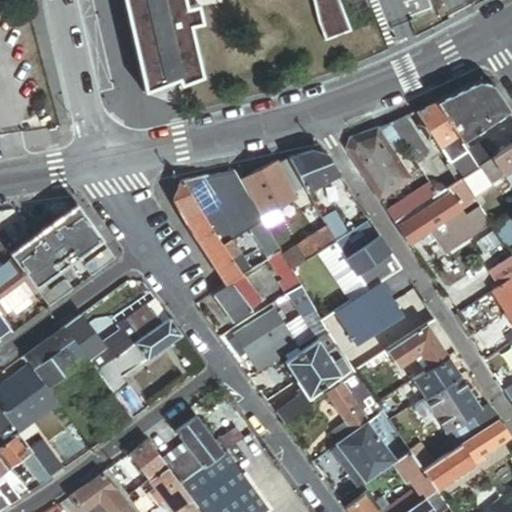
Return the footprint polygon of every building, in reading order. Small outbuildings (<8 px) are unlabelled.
[(175,83),(177,89),(201,80),(189,29),(200,26),(196,7),(185,10),(182,0),(119,0),(141,96),(175,83)] [(349,34),(335,0),(310,0),(316,25),(323,44),(349,34)] [(340,0),(353,32),(372,25),(363,0),(340,0)] [(479,81),(435,101),(458,135),(462,142),(510,109),(494,85),(479,81)] [(458,135),(435,101),(416,110),(423,122),(432,134),(440,147),(458,135)] [(393,123),(392,124),(397,132),(409,124),(405,118),(404,117),(393,123)] [(511,144),(511,121),(468,151),(479,166),(492,157),(511,144)] [(392,124),(390,122),(376,128),(391,150),(403,141),(397,132),(392,124)] [(427,138),(432,134),(423,122),(419,124),(427,138)] [(409,124),(397,132),(403,141),(412,156),(424,148),(409,124)] [(379,156),(359,169),(380,201),(411,180),(391,150),(376,128),(363,132),(379,156)] [(346,149),(359,169),(379,156),(363,132),(349,137),(346,149)] [(467,174),(479,166),(468,151),(462,142),(458,135),(440,147),(451,162),(456,158),(467,174)] [(511,144),(492,157),(504,175),(506,174),(511,169),(511,144)] [(424,148),(412,156),(415,160),(427,152),(424,148)] [(311,150),(288,158),(306,191),(306,193),(340,175),(328,156),(311,150)] [(504,175),(492,157),(479,166),(491,184),(504,175)] [(306,191),(288,158),(278,163),(294,197),(306,191)] [(278,163),(277,161),(239,181),(244,191),(259,217),(274,208),(294,197),(278,163)] [(491,184),(479,166),(467,174),(462,177),(474,195),(491,184)] [(239,181),(232,170),(205,175),(207,181),(203,184),(217,207),(244,191),(239,181)] [(250,228),(262,221),(259,217),(244,191),(217,207),(203,184),(207,181),(205,175),(182,180),(173,201),(206,253),(221,244),(230,240),(250,228)] [(474,195),(462,177),(446,188),(462,211),(477,201),(474,195)] [(424,203),(437,194),(432,185),(430,183),(417,192),(424,203)] [(437,194),(446,188),(442,183),(435,183),(432,185),(437,194)] [(407,215),(395,223),(410,246),(462,211),(446,188),(437,194),(424,203),(407,215)] [(399,204),(407,215),(424,203),(417,192),(399,204)] [(395,223),(407,215),(399,204),(387,212),(395,223)] [(76,205),(42,230),(67,262),(101,237),(76,205)] [(279,219),(274,208),(259,217),(262,221),(266,227),(279,219)] [(511,244),(511,210),(492,224),(507,247),(511,244)] [(333,213),(321,220),(325,228),(333,242),(346,234),(333,213)] [(268,259),(280,252),(266,227),(262,221),(250,228),(268,259)] [(333,242),(317,252),(350,302),(368,290),(401,269),(380,237),(371,242),(360,225),(346,234),(333,242)] [(317,252),(333,242),(325,228),(295,247),(304,261),(317,252)] [(67,262),(42,230),(10,254),(12,257),(34,287),(67,262)] [(230,240),(221,244),(230,258),(238,253),(230,240)] [(10,254),(1,242),(0,242),(0,263),(2,265),(12,257),(10,254)] [(230,258),(221,244),(206,253),(205,254),(226,286),(241,276),(230,258)] [(85,266),(92,274),(116,257),(109,247),(85,266)] [(290,270),(304,261),(295,247),(282,256),(290,270)] [(504,279),(511,273),(511,256),(509,251),(493,262),(504,279)] [(282,256),(280,252),(268,259),(267,260),(281,282),(293,274),(290,270),(282,256)] [(230,258),(241,276),(250,271),(238,253),(230,258)] [(34,287),(12,257),(2,265),(0,266),(0,311),(9,306),(23,294),(34,287)] [(287,296),(300,287),(293,274),(281,282),(279,283),(287,296)] [(243,278),(232,285),(249,309),(260,302),(243,278)] [(511,282),(509,278),(493,290),(511,319),(511,282)] [(48,306),(73,288),(66,279),(41,297),(48,306)] [(249,309),(232,285),(212,297),(232,324),(251,311),(249,309)] [(300,289),(289,296),(304,320),(315,314),(300,289)] [(350,302),(321,321),(325,329),(330,335),(353,321),(364,313),(377,305),(368,290),(350,302)] [(23,294),(9,306),(16,315),(31,304),(23,294)] [(434,319),(423,302),(347,351),(343,354),(344,356),(354,371),(368,362),(385,351),(426,324),(434,319)] [(118,324),(132,343),(135,341),(160,324),(146,304),(118,324)] [(244,351),(258,372),(285,355),(298,346),(274,309),(234,336),(240,345),(244,351)] [(370,322),(364,313),(353,321),(358,329),(370,322)] [(100,343),(79,314),(63,326),(72,338),(85,356),(87,359),(100,349),(103,347),(100,343)] [(0,336),(9,329),(1,318),(0,318),(0,336)] [(180,335),(168,318),(160,324),(135,341),(147,358),(180,335)] [(118,330),(100,343),(103,347),(100,349),(108,361),(110,360),(132,343),(118,324),(115,326),(118,330)] [(426,324),(385,351),(389,356),(397,369),(419,355),(428,369),(448,356),(426,324)] [(72,338),(63,326),(59,329),(60,331),(36,348),(44,359),(64,344),(72,338)] [(325,329),(315,336),(317,340),(325,351),(335,344),(335,343),(330,335),(325,329)] [(288,360),(317,340),(315,336),(298,346),(285,355),(288,360)] [(85,356),(72,338),(64,344),(77,362),(85,356)] [(327,354),(325,351),(317,340),(288,360),(284,363),(294,377),(327,354)] [(335,344),(343,354),(347,351),(339,340),(335,343),(335,344)] [(132,343),(110,360),(122,376),(147,358),(135,341),(132,343)] [(44,359),(31,369),(44,387),(77,362),(64,344),(44,359)] [(344,356),(343,354),(335,344),(325,351),(327,354),(334,363),(341,358),(344,356)] [(244,351),(240,345),(236,347),(241,353),(244,351)] [(36,348),(35,346),(22,356),(28,365),(31,369),(44,359),(36,348)] [(95,370),(108,361),(100,349),(87,359),(95,370)] [(385,351),(368,362),(371,367),(389,356),(385,351)] [(334,363),(327,354),(294,377),(309,398),(342,375),(342,374),(334,363)] [(448,356),(428,369),(411,380),(423,399),(459,375),(448,356)] [(349,369),(341,358),(334,363),(342,374),(349,369)] [(110,360),(108,361),(95,370),(114,395),(128,384),(122,376),(110,360)] [(17,432),(56,403),(44,387),(31,369),(28,365),(0,385),(0,410),(1,411),(15,429),(17,432)] [(376,403),(357,375),(342,385),(366,417),(372,413),(369,409),(376,403)] [(459,375),(423,399),(433,415),(434,416),(470,392),(459,375)] [(294,396),(285,384),(264,398),(273,411),(294,396)] [(366,417),(342,385),(327,396),(344,420),(350,429),(366,417)] [(481,409),(470,392),(434,416),(445,433),(472,415),(481,409)] [(423,399),(414,405),(424,421),(433,415),(423,399)] [(499,420),(489,404),(481,409),(472,415),(482,431),(499,420)] [(195,415),(189,407),(169,422),(175,430),(195,415)] [(0,439),(15,429),(1,411),(0,412),(0,439)] [(339,443),(328,451),(358,489),(392,464),(396,462),(410,451),(382,411),(369,421),(352,433),(339,443)] [(202,467),(222,452),(214,441),(195,415),(175,430),(184,443),(188,448),(202,467)] [(472,415),(445,433),(455,449),(460,446),(469,440),(482,431),(472,415)] [(349,429),(352,433),(369,421),(366,417),(350,429),(349,429)] [(330,430),(339,443),(352,433),(349,429),(350,429),(344,420),(330,430)] [(509,436),(499,420),(482,431),(469,440),(480,455),(509,436)] [(225,448),(245,434),(237,424),(214,441),(222,452),(226,449),(225,448)] [(17,432),(15,429),(0,439),(0,458),(6,466),(20,457),(30,450),(17,432)] [(162,459),(146,439),(128,452),(147,479),(166,465),(162,459)] [(480,455),(469,440),(460,446),(471,461),(480,455)] [(42,441),(30,450),(33,454),(48,476),(60,467),(42,441)] [(166,465),(188,448),(184,443),(162,459),(166,465)] [(471,461),(460,446),(455,449),(434,464),(423,471),(436,489),(473,464),(471,461)] [(179,483),(202,467),(188,448),(166,465),(179,483)] [(266,511),(270,509),(226,449),(222,452),(202,467),(179,483),(192,500),(200,511),(266,511)] [(33,454),(30,450),(20,457),(23,461),(33,454)] [(414,458),(410,451),(396,462),(408,479),(419,495),(422,501),(437,490),(436,489),(423,471),(414,458)] [(423,471),(434,464),(425,451),(414,458),(423,471)] [(40,484),(49,478),(48,476),(33,454),(23,461),(40,484)] [(396,462),(392,464),(404,482),(408,479),(396,462)] [(177,511),(192,500),(179,483),(166,465),(147,479),(162,497),(172,511),(177,511)] [(6,466),(0,471),(10,486),(9,487),(10,488),(18,481),(6,466)] [(136,487),(122,469),(113,476),(127,494),(136,487)] [(0,493),(8,504),(18,498),(10,488),(9,487),(10,486),(0,471),(0,470),(0,493)] [(114,511),(127,502),(102,472),(69,495),(81,511),(83,510),(98,499),(109,511),(114,511)] [(341,502),(358,489),(348,477),(332,490),(341,502)] [(162,497),(147,479),(139,484),(154,503),(162,497)] [(443,511),(449,508),(437,490),(422,501),(419,503),(406,511),(443,511)] [(383,511),(406,511),(419,503),(415,498),(411,492),(390,507),(383,511)] [(366,497),(377,511),(383,511),(390,507),(383,498),(377,503),(369,494),(366,497)] [(348,511),(377,511),(366,497),(364,495),(346,509),(348,511)] [(109,511),(98,499),(83,510),(84,511),(109,511)] [(200,511),(192,500),(177,511),(200,511)] [(134,511),(127,502),(114,511),(134,511)] [(511,511),(511,502),(497,511),(511,511)]
